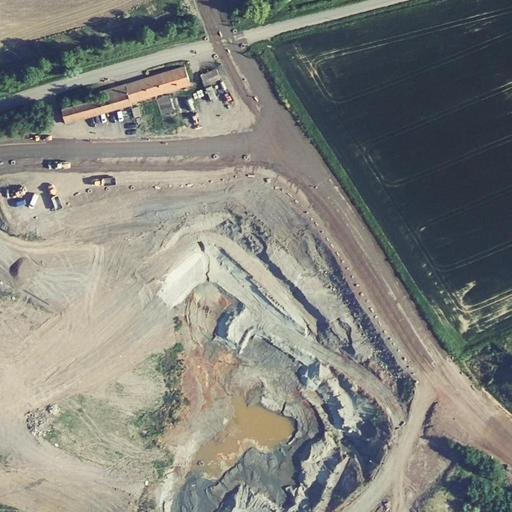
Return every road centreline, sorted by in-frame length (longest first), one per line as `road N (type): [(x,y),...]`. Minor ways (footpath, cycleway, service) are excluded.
road 1 (track): [(216,0),(228,41),(287,145),(478,419),(511,443)]
road 2 (unclassified): [(392,0),(0,107)]
road 3 (track): [(287,145),(0,157)]
